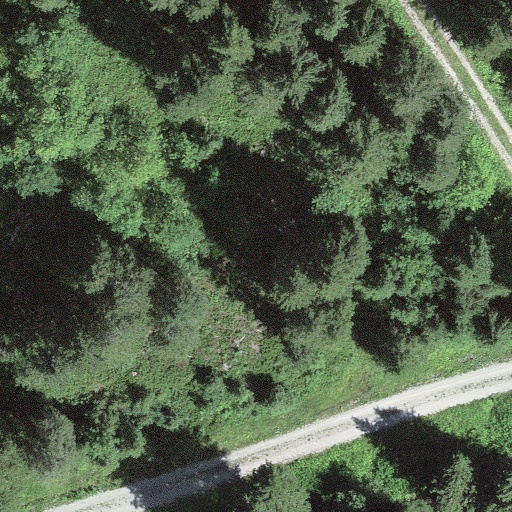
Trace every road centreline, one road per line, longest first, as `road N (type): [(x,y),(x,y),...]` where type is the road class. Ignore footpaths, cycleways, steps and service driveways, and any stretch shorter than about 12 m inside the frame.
road 1 (track): [(511,376),(106,511)]
road 2 (track): [(511,142),(429,46),(404,0)]
